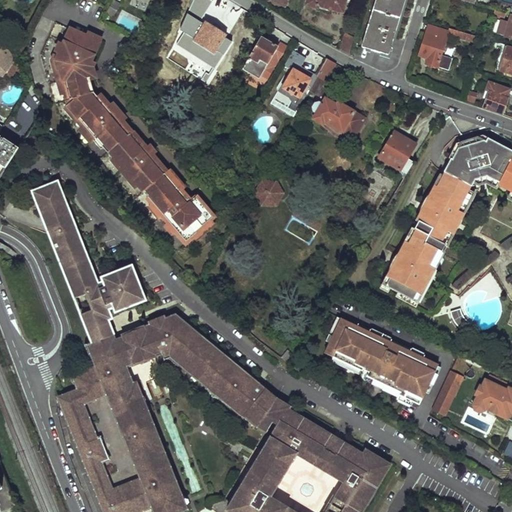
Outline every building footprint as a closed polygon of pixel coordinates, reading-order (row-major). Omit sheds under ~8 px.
[(129,0),(126,6),(134,10),(133,12),(146,19),(151,9),(138,1),(138,0),(129,0)] [(307,0),(307,2),(341,11),(344,0),(307,0)] [(375,0),(361,46),(386,54),(403,0),(375,0)] [(120,4),(114,1),(107,13),(114,17),(120,4)] [(496,9),(494,17),(501,19),(503,20),(506,13),(496,9)] [(503,20),(501,19),(497,34),(501,35),(504,36),(509,22),(503,20)] [(198,45),(193,55),(204,62),(210,53),(215,55),(227,35),(206,22),(194,43),(198,45)] [(429,25),(419,54),(428,57),(426,64),(438,67),(438,66),(449,69),(452,58),(441,54),(448,31),(429,25)] [(449,27),(448,31),(452,34),(476,41),(478,36),(449,27)] [(100,43),(70,29),(55,62),(61,82),(62,82),(64,87),(62,88),(68,107),(78,120),(76,121),(92,141),(94,139),(97,136),(105,146),(103,148),(113,160),(114,159),(116,157),(126,169),(124,171),(130,177),(132,176),(140,185),(138,187),(148,198),(146,199),(186,245),(197,235),(195,232),(205,223),(206,225),(215,218),(196,196),(190,201),(166,173),(167,172),(133,133),(132,133),(105,102),(102,104),(94,94),(89,80),(91,80),(88,68),(100,43)] [(344,32),(338,48),(348,53),(353,37),(344,32)] [(0,73),(3,76),(15,58),(0,38),(0,37),(0,73)] [(261,38),(242,70),(258,80),(261,76),(267,80),(286,47),(280,43),(277,47),(261,38)] [(511,48),(507,47),(501,70),(511,73),(511,48)] [(317,76),(301,67),(306,59),(293,51),(283,68),(289,72),(277,94),(278,95),(274,102),(295,114),(313,82),(317,76)] [(15,58),(3,76),(25,73),(15,58)] [(313,82),(308,91),(321,99),(319,103),(317,103),(314,108),(314,112),(317,114),(314,119),(323,124),(324,121),(353,139),(365,119),(327,96),(332,86),(325,82),(336,64),(327,60),(317,76),(313,82)] [(509,89),(488,81),(482,97),(486,98),(482,107),(503,114),(508,99),(506,98),(509,89)] [(469,90),(466,100),(474,103),(477,93),(469,90)] [(394,133),(379,158),(399,170),(396,175),(403,179),(413,162),(406,158),(415,145),(394,133)] [(0,175),(18,149),(0,136),(0,175)] [(97,136),(94,139),(103,148),(105,146),(97,136)] [(386,286),(413,301),(418,303),(444,254),(437,250),(441,243),(447,247),(473,197),(467,194),(470,187),(471,187),(484,183),(495,189),(498,183),(499,184),(500,183),(511,188),(511,190),(511,192),(511,193),(509,200),(511,201),(511,151),(508,149),(509,148),(498,142),(497,144),(487,139),(484,137),(475,139),(476,143),(464,147),(463,143),(457,145),(450,158),(451,159),(444,173),(445,173),(443,177),(440,175),(434,186),(428,197),(432,199),(429,203),(426,202),(422,209),(427,212),(425,216),(420,214),(416,221),(418,222),(414,230),(416,230),(415,232),(411,230),(407,237),(411,239),(409,244),(405,242),(397,256),(402,258),(401,260),(396,258),(391,268),(394,269),(392,271),(390,270),(386,277),(390,279),(386,286)] [(116,157),(114,159),(124,171),(126,169),(116,157)] [(132,176),(130,177),(138,187),(140,185),(132,176)] [(284,194),(277,180),(261,180),(253,193),(261,206),(276,207),(284,194)] [(73,222),(57,183),(55,184),(61,198),(59,199),(69,224),(73,222)] [(69,224),(59,199),(61,198),(55,184),(39,190),(41,195),(34,197),(37,204),(40,203),(51,231),(48,232),(55,250),(58,249),(61,257),(58,258),(61,266),(68,263),(69,267),(62,270),(74,300),(85,296),(91,312),(80,316),(92,345),(89,346),(92,354),(90,355),(94,367),(79,373),(81,379),(74,381),(78,390),(57,398),(102,511),(359,511),(373,491),(375,492),(393,463),(366,447),(363,452),(290,408),(292,405),(277,396),(266,387),(264,389),(249,376),(247,378),(234,367),(235,365),(190,328),(189,330),(182,324),(179,327),(174,323),(178,318),(175,316),(165,320),(163,316),(149,322),(151,327),(144,329),(143,327),(122,336),(123,338),(115,341),(107,320),(105,316),(109,314),(106,306),(112,303),(116,312),(137,303),(135,299),(143,296),(133,272),(125,275),(124,270),(102,279),(106,286),(99,289),(96,281),(92,283),(84,262),(86,261),(80,247),(78,248),(75,238),(79,237),(73,222),(69,224)] [(40,203),(37,204),(48,232),(51,231),(40,203)] [(205,223),(195,232),(197,235),(207,226),(206,225),(205,223)] [(218,238),(216,236),(206,244),(208,247),(218,238)] [(79,237),(75,238),(78,248),(80,247),(86,261),(84,262),(92,283),(96,281),(79,237)] [(99,289),(106,286),(102,279),(96,281),(99,289)] [(109,314),(116,312),(112,303),(106,306),(109,314)] [(462,330),(467,333),(471,324),(467,321),(465,318),(463,316),(461,312),(460,309),(451,312),(452,316),(454,321),(456,324),(459,327),(462,330)] [(190,328),(178,318),(174,323),(179,327),(182,324),(189,330),(190,328)] [(341,320),(337,318),(326,341),(330,343),(341,320)] [(437,366),(341,320),(330,343),(324,354),(332,358),(360,371),(361,372),(362,370),(364,367),(369,370),(368,373),(366,377),(372,380),(400,393),(398,396),(413,403),(419,405),(437,366)] [(358,375),(360,371),(332,358),(330,362),(358,375)] [(249,376),(235,365),(234,367),(247,378),(249,376)] [(462,377),(450,372),(431,411),(444,417),(462,377)] [(488,376),(485,382),(493,386),(496,380),(488,376)] [(398,396),(400,393),(372,380),(370,384),(398,397),(398,396)] [(478,397),(474,406),(475,410),(479,412),(483,411),(485,408),(511,421),(511,390),(510,390),(511,387),(496,380),(493,386),(485,382),(482,389),(479,387),(475,396),(478,397)] [(411,407),(413,403),(398,396),(398,397),(396,400),(411,407)] [(362,511),(375,492),(373,491),(359,511),(362,511)]
